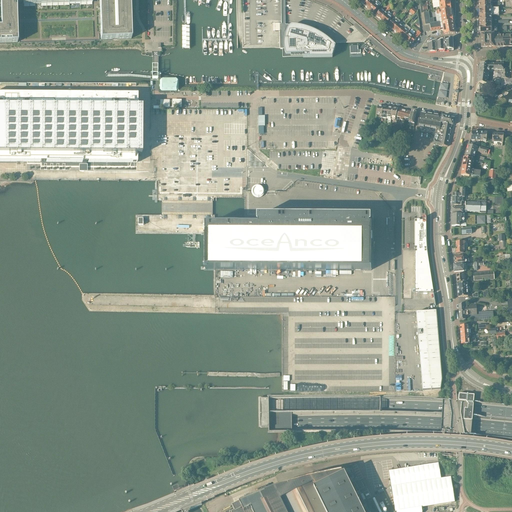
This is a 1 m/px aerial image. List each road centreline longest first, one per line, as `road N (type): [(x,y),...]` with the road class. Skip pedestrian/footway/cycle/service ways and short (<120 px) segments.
road 1 (motorway): [(0,423),(345,418),(511,427)]
road 2 (motorway): [(511,412),(323,403),(0,408)]
road 3 (primary): [(155,511),(325,451),(411,442),(511,450)]
road 4 (tertiary): [(511,390),(471,376),(454,353),(440,195)]
road 5 (unclassified): [(440,195),(279,174)]
road 6 (tertiary): [(443,62),(407,54),(341,0)]
